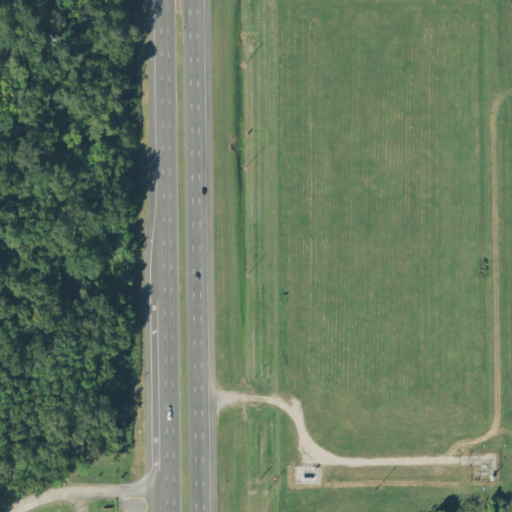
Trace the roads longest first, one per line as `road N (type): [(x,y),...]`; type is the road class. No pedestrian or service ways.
road 1 (primary): [(199,511),(191,0)]
road 2 (primary): [(162,0),(166,298)]
road 3 (primary): [(166,298),(169,489)]
road 4 (residential): [(169,489),(52,493),(7,511)]
